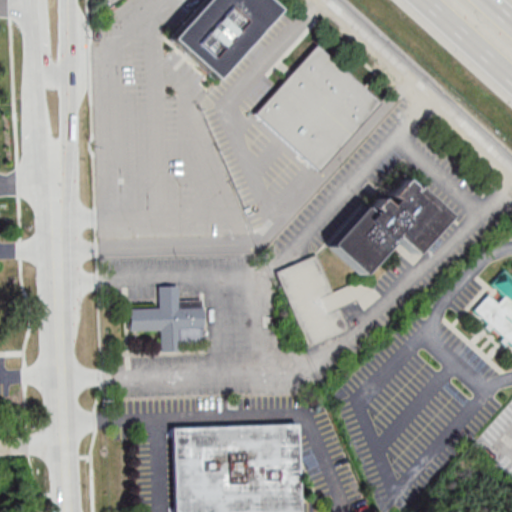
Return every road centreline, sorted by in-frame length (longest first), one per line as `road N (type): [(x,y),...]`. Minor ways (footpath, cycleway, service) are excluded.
road 1 (secondary): [(331,0),(511,163)]
road 2 (secondary): [(70,511),(63,280)]
road 3 (secondary): [(62,222),(56,7)]
